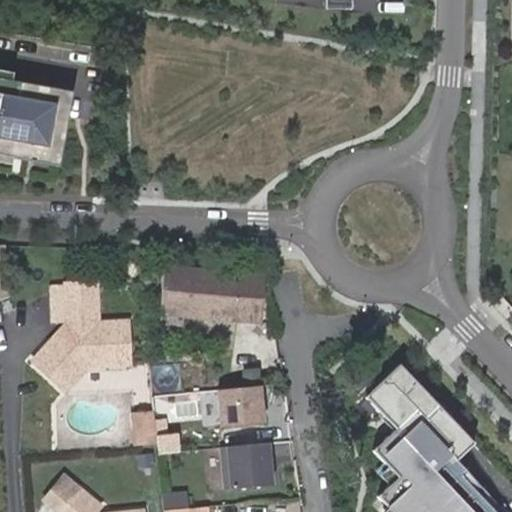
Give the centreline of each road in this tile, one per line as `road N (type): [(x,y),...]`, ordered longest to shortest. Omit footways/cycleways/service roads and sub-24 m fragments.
road 1 (residential): [(320,226),(0,212)]
road 2 (residential): [(285,284),(321,511)]
road 3 (residential): [(408,181),(441,125),(453,75),(455,0)]
road 4 (residential): [(511,373),(415,271)]
road 5 (residential): [(320,226),(344,275),(380,286),(415,271)]
